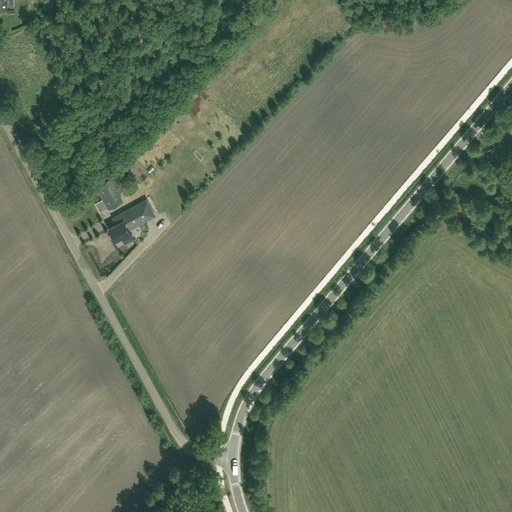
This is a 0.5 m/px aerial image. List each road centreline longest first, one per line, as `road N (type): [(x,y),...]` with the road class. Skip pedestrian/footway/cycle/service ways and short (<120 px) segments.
road 1 (tertiary): [(233,460),(240,417),(261,380),(511,87)]
road 2 (unclassified): [(233,460),(199,456),(184,444),(0,113)]
